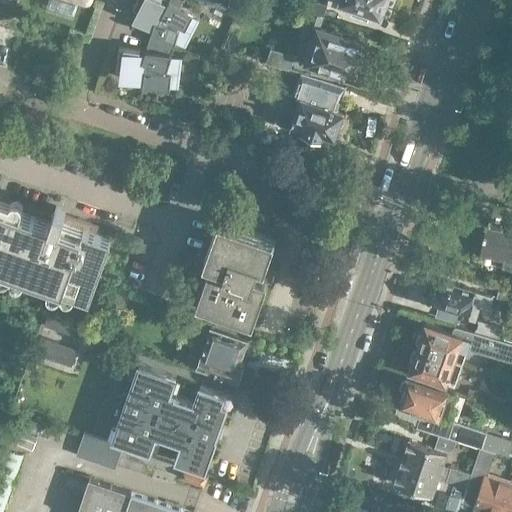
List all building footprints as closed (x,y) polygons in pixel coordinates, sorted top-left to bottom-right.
[(1,0),(0,5),(0,21),(22,28),(30,0),(1,0)] [(153,26),(149,40),(174,48),(177,38),(185,42),(196,19),(161,0),(160,0),(136,0),(133,7),(138,10),(135,17),(153,26)] [(316,0),(307,0),(304,9),(307,10),(324,15),(327,3),(316,0)] [(336,0),(354,6),(352,13),(369,19),(371,11),(381,14),(381,13),(383,13),(386,11),(389,3),(387,0),(336,0)] [(324,15),(307,10),(304,17),(316,21),(314,25),(319,27),(313,44),(303,41),(299,55),(309,58),(308,60),(345,72),(348,64),(362,69),(365,61),(370,57),(372,52),(369,47),(370,43),(344,35),(343,32),(334,30),(332,31),(320,27),(324,15)] [(174,48),(149,40),(145,54),(140,53),(140,49),(119,47),(116,69),(122,70),(121,77),(177,84),(180,58),(171,57),(174,48)] [(295,54),(271,47),(266,61),(290,68),(295,54)] [(344,121),(344,118),(344,116),(343,112),(344,111),(339,109),(347,86),(311,75),(303,96),(293,93),(288,109),(297,113),(295,116),(294,116),(290,126),(308,132),(313,131),(314,133),(315,134),(317,136),(320,136),(323,136),(328,133),(335,135),(338,128),(340,126),(342,124),(344,121)] [(0,231),(11,202),(0,197),(0,231)] [(11,202),(0,231),(0,266),(91,299),(113,238),(86,229),(89,220),(79,217),(78,221),(65,216),(68,208),(57,204),(53,217),(11,202)] [(278,237),(220,217),(205,262),(212,264),(198,304),(255,324),(270,281),(263,279),(278,237)] [(484,228),(478,254),(504,259),(502,268),(509,269),(511,256),(511,233),(502,231),(504,220),(489,217),(487,228),(484,228)] [(435,288),(430,305),(475,318),(480,302),(490,305),(493,293),(439,277),(436,288),(435,288)] [(511,292),(498,288),(496,298),(511,302),(511,292)] [(83,328),(46,316),(43,325),(80,337),(83,328)] [(507,327),(478,319),(477,321),(478,321),(475,330),(482,332),(504,338),(507,327)] [(424,321),(416,345),(462,361),(471,336),(424,321)] [(193,340),(185,362),(240,381),(246,364),(242,362),(250,340),(213,327),(207,345),(193,340)] [(482,332),(479,342),(488,345),(487,348),(500,352),(504,338),(482,332)] [(77,348),(40,335),(34,353),(71,365),(77,348)] [(462,361),(416,345),(408,368),(454,384),(462,361)] [(198,402),(170,392),(176,376),(139,363),(113,437),(150,450),(156,433),(183,443),(178,459),(209,470),(235,396),(204,385),(198,402)] [(397,401),(399,402),(421,410),(416,426),(438,434),(456,439),(456,438),(509,455),(511,445),(511,438),(449,417),(458,391),(406,374),(397,401)] [(123,443),(86,430),(78,453),(115,466),(123,443)] [(408,438),(402,455),(425,462),(423,467),(439,472),(435,484),(450,490),(453,481),(466,486),(470,472),(451,465),(451,467),(447,465),(447,464),(442,462),(447,450),(453,447),(456,439),(438,434),(434,446),(408,438)] [(490,509),(498,511),(499,511),(510,480),(487,473),(494,451),(479,446),(461,500),(474,504),(473,506),(489,511),(490,509)] [(3,448),(0,455),(0,509),(4,511),(24,455),(3,448)] [(425,462),(402,455),(394,480),(432,493),(430,498),(458,507),(466,486),(453,481),(450,490),(435,484),(439,472),(423,467),(425,462)] [(209,473),(184,465),(180,474),(205,484),(209,473)] [(194,511),(90,477),(78,511),(194,511)] [(511,511),(511,481),(510,480),(499,511),(511,511)]
